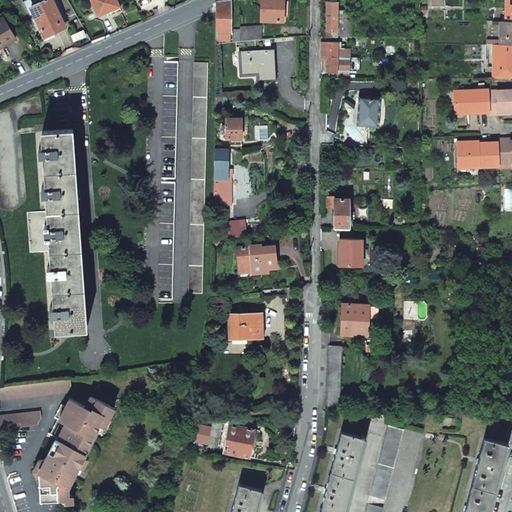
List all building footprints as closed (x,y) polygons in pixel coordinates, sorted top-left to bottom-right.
[(52,0),(43,0),(31,6),(45,36),(54,32),(62,28),(59,21),(62,19),(52,0)] [(92,0),(98,14),(109,9),(119,5),(117,0),(92,0)] [(217,3),(215,3),(215,7),(215,44),(230,42),(230,1),(224,2),(224,0),(222,0),(217,1),(217,3)] [(260,0),(261,21),(282,22),(282,0),(260,0)] [(337,10),(337,1),(326,1),(326,19),(326,37),(341,36),(341,23),(341,10),(337,10)] [(3,17),(0,18),(0,47),(16,38),(3,17)] [(511,44),(511,20),(506,21),(506,35),(500,35),(500,44),(511,44)] [(350,36),(350,23),(341,23),(341,36),(350,36)] [(240,30),(233,30),(233,42),(261,39),(261,26),(240,28),(240,30)] [(336,48),(336,42),(321,42),(321,49),(321,57),(348,57),(348,48),(336,48)] [(494,44),(493,78),(511,77),(511,44),(500,44),(494,44)] [(274,49),(241,52),(243,75),(259,74),(260,80),(276,79),(275,64),(274,49)] [(325,66),(325,72),(356,72),(356,57),(348,57),(321,57),(321,61),(325,61),(325,66)] [(171,62),(164,62),(161,178),(175,178),(178,62),(171,62)] [(208,63),(194,63),(188,293),(202,293),(208,63)] [(454,89),(455,110),(471,109),(471,112),(480,112),(489,111),(488,90),(488,88),(454,89)] [(489,111),(489,114),(494,114),(498,114),(498,111),(511,110),(511,89),(488,90),(489,111)] [(358,110),(357,125),(379,126),(380,96),(358,95),(358,110)] [(214,102),(214,112),(226,112),(226,102),(214,102)] [(221,129),(222,132),(226,132),(226,138),(241,138),(241,129),(241,119),(226,119),(226,126),(222,126),(221,129)] [(47,212),(27,214),(30,253),(50,252),(51,267),(47,267),(48,275),(52,275),(54,307),(50,307),(51,315),(54,315),(56,331),(83,329),(69,130),(41,132),(43,148),(38,148),(39,157),(43,156),(45,188),(41,188),(42,196),(46,196),(47,212)] [(333,144),(333,135),(320,134),(320,143),(333,144)] [(497,141),(498,164),(511,164),(511,160),(511,159),(511,139),(510,140),(510,138),(497,138),(497,141)] [(457,144),(458,167),(498,165),(498,164),(497,141),(486,142),(475,142),(475,143),(457,144)] [(218,150),(214,150),(213,205),(230,205),(230,170),(227,170),(227,153),(218,153),(218,150)] [(175,182),(162,182),(158,299),(172,299),(175,182)] [(349,228),(349,198),(334,198),(334,195),(326,195),(326,207),(330,207),(334,208),(334,228),(349,228)] [(244,220),(221,223),(223,238),(246,235),(245,228),(244,220)] [(361,250),(361,238),(339,239),(339,252),(339,266),(359,265),(358,251),(361,250)] [(248,247),(236,249),(239,274),(251,272),(252,275),(268,273),(267,269),(276,268),(275,257),(273,246),(260,248),(259,245),(248,247)] [(300,293),(285,294),(286,306),(293,306),(300,306),(300,293)] [(366,334),(367,305),(341,304),(341,319),(340,333),(366,334)] [(259,314),(230,315),(230,337),(260,336),(259,314)] [(340,408),(342,346),(328,345),(326,407),(340,408)] [(71,379),(0,386),(0,400),(69,393),(72,387),(71,379)] [(83,458),(97,431),(97,429),(99,424),(105,427),(115,408),(92,396),(86,406),(70,398),(60,418),(58,418),(49,433),(57,437),(57,438),(64,442),(63,445),(63,446),(60,444),(56,451),(59,452),(57,457),(48,452),(45,459),(38,459),(41,501),(63,500),(69,495),(69,488),(74,477),(72,474),(76,467),(82,471),(88,460),(83,458)] [(0,428),(17,427),(37,425),(42,418),(41,410),(0,415),(0,428)] [(295,421),(278,420),(275,436),(285,437),(294,437),(295,421)] [(259,430),(229,425),(224,452),(254,457),(259,430)] [(384,499),(402,429),(387,425),(370,496),(384,499)] [(344,511),(364,437),(341,430),(320,510),(319,511),(344,511)] [(488,511),(506,443),(484,437),(464,511),(488,511)] [(271,511),(277,491),(254,485),(247,511),(271,511)] [(382,511),(384,505),(369,501),(366,511),(382,511)]
